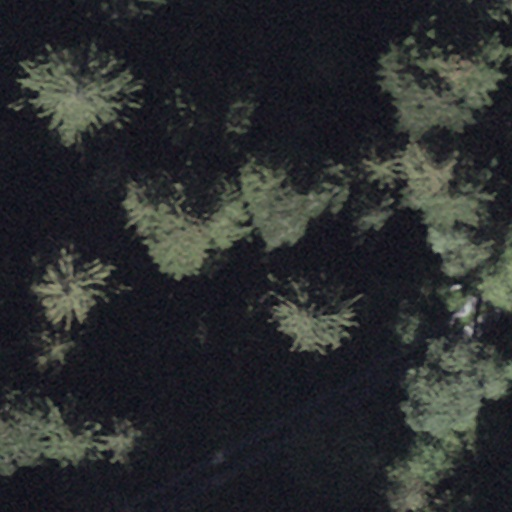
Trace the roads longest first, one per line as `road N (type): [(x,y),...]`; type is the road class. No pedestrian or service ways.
road 1 (track): [(308,410),(511,294)]
road 2 (track): [(131,511),(308,410)]
